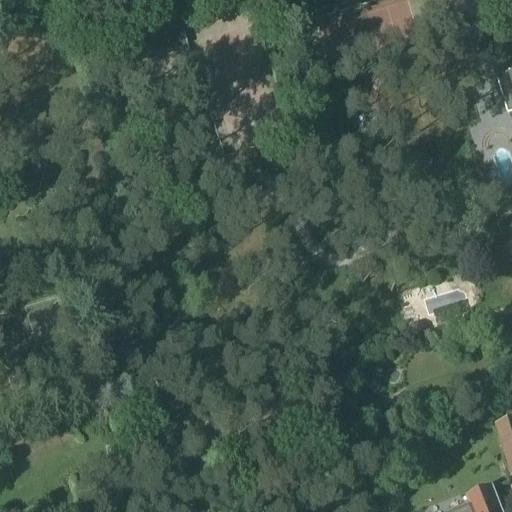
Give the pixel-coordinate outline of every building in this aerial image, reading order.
[(479,0),(449,0),(458,29),(485,21),(479,0)] [(123,42),(130,65),(186,48),(177,23),(158,29),(159,30),(123,42)] [(511,77),(500,81),(493,58),(482,61),(489,84),(488,84),(488,85),(497,83),(507,115),(511,113),(511,77)] [(411,326),(408,332),(410,340),(416,343),(423,340),(426,334),(424,327),(418,324),(411,326)] [(511,480),(511,479),(511,425),(497,430),(511,480)] [(472,511),(467,498),(434,511),(472,511)]
